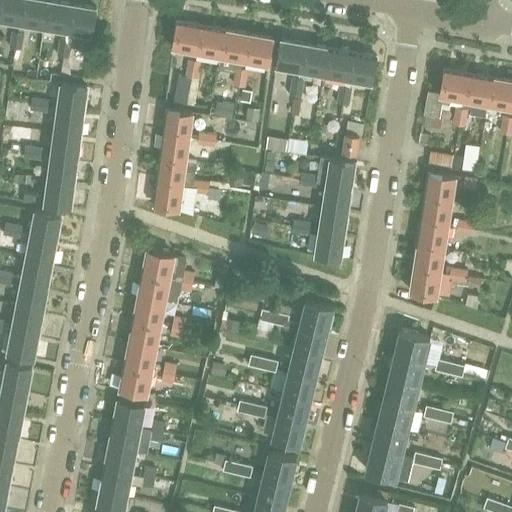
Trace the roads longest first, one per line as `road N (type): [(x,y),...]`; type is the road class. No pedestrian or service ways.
road 1 (residential): [(48,511),(108,204),(136,0)]
road 2 (residential): [(410,4),(367,292),(313,511)]
